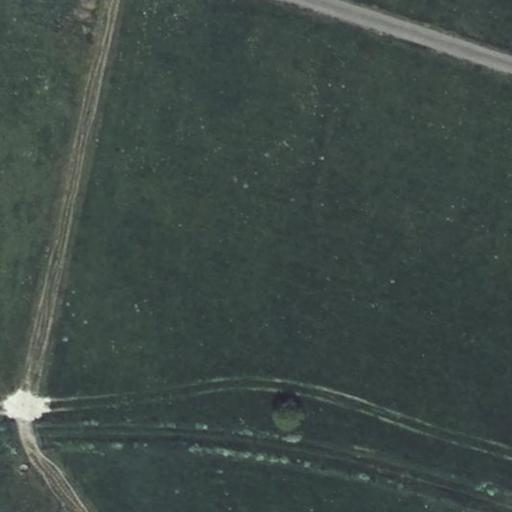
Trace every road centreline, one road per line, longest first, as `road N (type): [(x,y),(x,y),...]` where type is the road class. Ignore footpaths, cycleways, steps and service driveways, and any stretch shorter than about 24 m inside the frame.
road 1 (track): [(511,504),(347,457),(221,437),(0,441)]
road 2 (track): [(316,0),(511,65)]
